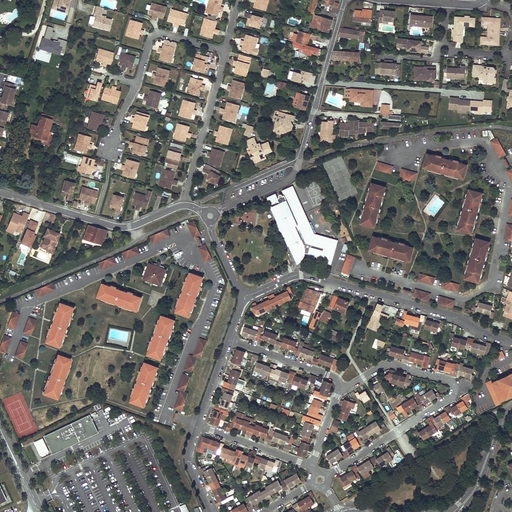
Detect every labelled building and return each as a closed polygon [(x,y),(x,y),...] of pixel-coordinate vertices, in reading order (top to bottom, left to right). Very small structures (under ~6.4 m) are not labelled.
[(53,0),(51,9),(67,14),(71,0),(53,0)] [(207,17),(215,20),(217,15),(218,16),(219,10),(222,11),(223,7),(220,7),(218,6),(219,3),(221,4),(222,0),(209,0),(207,7),(210,8),(208,13),(207,17)] [(268,0),(250,0),(251,1),(255,2),(254,7),(264,10),(265,6),(267,7),(268,0)] [(310,0),(307,12),(313,14),(316,3),(319,4),(320,1),(319,1),(317,0),(310,0)] [(163,19),(167,7),(156,4),(156,7),(151,5),(148,15),(153,16),(152,20),(156,21),(157,18),(157,16),(159,17),(159,18),(163,19)] [(103,8),(95,6),(93,14),(95,14),(94,17),(92,25),(100,27),(99,28),(109,31),(111,20),(105,18),(103,18),(103,16),(101,16),(103,8)] [(182,12),(171,9),(168,21),(172,22),(173,20),(175,21),(175,23),(174,26),(178,27),(179,24),(184,26),(187,16),(181,15),(182,12)] [(368,10),(368,12),(362,11),(355,11),(354,21),(371,23),(372,11),(368,10)] [(380,10),(379,22),(383,23),(383,20),(388,21),(394,21),(395,11),(380,10)] [(253,15),(246,13),(245,16),(247,17),(249,18),(248,20),(247,24),(257,27),(257,25),(261,26),(263,18),(253,15)] [(328,32),(332,20),(320,16),(319,16),(315,15),(314,19),(316,19),(313,28),(328,32)] [(411,15),(410,25),(432,27),(433,17),(411,15)] [(465,26),(474,26),(475,18),(470,18),(470,17),(465,16),(465,18),(457,17),(457,19),(455,19),(454,29),(453,29),(452,37),(454,37),(454,41),(457,41),(457,43),(461,43),(463,24),(466,24),(465,26)] [(500,32),(501,18),(483,17),(482,24),(489,25),(488,31),(500,32)] [(217,21),(205,18),(201,30),(204,31),(202,35),(212,38),(214,33),(218,34),(219,30),(215,29),(217,21)] [(142,23),(130,19),(127,30),(130,31),(128,36),(138,39),(139,33),(142,34),(144,30),(140,30),(138,29),(139,26),(141,27),(142,23)] [(45,22),(37,58),(49,61),(51,52),(64,54),(67,41),(60,40),(63,26),(45,22)] [(341,28),(338,36),(358,39),(359,31),(341,28)] [(299,31),(296,42),(307,45),(310,34),(299,31)] [(500,32),(488,31),(488,37),(481,37),(481,44),(499,45),(500,32)] [(258,38),(246,34),(245,39),(247,39),(247,42),(244,41),(241,40),(240,44),(243,45),(241,50),(251,53),(253,48),(255,48),(258,38)] [(408,46),(409,37),(398,36),(397,45),(408,46)] [(423,44),(423,38),(409,37),(408,46),(408,49),(412,49),(416,50),(416,51),(418,51),(418,50),(428,51),(429,44),(423,44)] [(295,42),(293,50),(299,51),(304,53),(311,55),(312,52),(321,55),(323,50),(307,45),(296,42),(295,42)] [(161,54),(159,59),(168,62),(170,57),(172,58),(175,47),(163,44),(162,48),(159,47),(158,51),(163,53),(162,54),(161,54)] [(114,53),(104,50),(103,52),(98,51),(95,60),(101,61),(101,60),(103,60),(102,62),(101,65),(105,66),(106,63),(110,64),(114,53)] [(358,61),(359,53),(356,52),(356,51),(355,51),(355,52),(350,52),(334,51),(332,58),(358,61)] [(208,57),(196,53),(193,64),(196,65),(194,70),(204,73),(205,67),(208,68),(209,64),(206,64),(204,63),(205,61),(207,61),(208,57)] [(136,57),(125,54),(125,56),(120,55),(117,64),(122,65),(121,69),(125,70),(126,66),(126,65),(128,66),(128,67),(132,68),(136,57)] [(247,60),(239,57),(237,62),(234,61),(233,65),(236,66),(238,66),(237,68),(236,67),(234,73),(243,75),(245,70),(247,71),(251,58),(248,57),(247,60)] [(380,63),(376,63),(375,73),(380,74),(380,73),(383,73),(383,75),(392,76),(392,74),(395,74),(395,75),(400,76),(401,65),(396,65),(396,64),(393,63),(393,61),(384,60),(384,63),(380,62),(380,63)] [(477,65),(476,73),(480,73),(479,77),(479,79),(484,79),(484,80),(488,81),(489,83),(496,83),(496,77),(495,77),(496,70),(493,67),(487,67),(487,68),(483,68),(482,67),(482,66),(477,65)] [(447,73),(444,72),(443,80),(449,81),(450,78),(464,79),(465,66),(461,66),(461,69),(447,67),(447,73)] [(170,70),(158,67),(157,71),(159,72),(158,74),(156,74),(153,73),(152,77),(155,78),(153,83),(163,86),(164,80),(167,81),(170,70)] [(262,67),(260,75),(267,77),(269,69),(262,67)] [(425,67),(418,67),(417,79),(434,81),(435,68),(431,68),(425,68),(425,67)] [(300,82),(300,79),(302,80),(310,82),(313,73),(303,70),(302,74),(295,72),(292,80),(300,82)] [(203,80),(191,77),(188,87),(191,88),(189,93),(198,96),(200,90),(198,90),(199,88),(200,89),(204,90),(205,86),(202,85),(203,80)] [(246,83),(234,80),(232,84),(235,85),(234,87),(232,87),(229,86),(228,90),(231,91),(229,96),(239,99),(240,93),(243,94),(246,83)] [(13,84),(5,82),(4,88),(5,88),(4,91),(3,94),(12,97),(15,89),(12,88),(13,84)] [(101,83),(97,82),(96,86),(96,88),(93,87),(94,86),(89,84),(87,94),(89,95),(88,98),(96,100),(101,83)] [(109,88),(104,87),(101,99),(111,102),(112,100),(117,101),(121,92),(115,90),(116,87),(112,86),(111,89),(110,91),(108,91),(109,88)] [(162,93),(150,90),(149,95),(150,95),(149,97),(148,97),(144,95),(143,99),(147,100),(146,105),(155,108),(156,103),(159,104),(162,93)] [(298,93),(296,98),(300,99),(297,108),(306,110),(310,96),(298,93)] [(12,97),(3,94),(2,97),(1,100),(0,100),(0,99),(0,105),(6,108),(7,104),(10,105),(12,97)] [(195,103),(183,99),(180,110),(183,111),(181,116),(191,119),(192,114),(195,115),(196,111),(193,110),(191,109),(192,107),(194,107),(195,103)] [(445,99),(444,110),(453,111),(453,109),(478,111),(478,112),(487,113),(487,102),(479,101),(470,101),(462,100),(453,100),(445,99)] [(240,105),(228,102),(226,110),(221,108),(220,112),(225,113),(223,119),(233,122),(234,117),(236,118),(240,105)] [(289,114),(290,111),(281,108),(280,112),(279,112),(278,116),(277,121),(276,121),(275,125),(277,128),(282,130),(281,131),(286,133),(290,131),(292,124),(288,123),(289,120),(292,120),(293,121),(294,116),(289,114)] [(103,114),(91,111),(88,124),(90,124),(89,129),(99,131),(100,126),(105,127),(106,123),(101,122),(103,114)] [(149,115),(137,111),(136,116),(138,116),(137,119),(135,118),(132,117),(131,121),(134,122),(132,127),(142,130),(143,125),(146,125),(149,115)] [(278,116),(274,115),(271,126),(275,133),(281,134),(281,131),(282,130),(277,128),(275,125),(276,121),(277,121),(278,116)] [(400,126),(401,116),(391,115),(389,115),(389,119),(388,119),(388,123),(382,122),(381,128),(387,128),(390,128),(394,127),(400,126)] [(32,125),(29,135),(35,136),(46,140),(49,131),(52,120),(41,116),(38,126),(32,125)] [(327,123),(327,122),(322,121),(321,136),(324,136),(323,141),(332,142),(332,140),(335,140),(336,135),(332,134),(333,121),(329,120),(329,123),(327,123)] [(348,120),(348,124),(342,123),(342,125),(340,125),(339,136),(346,136),(348,135),(348,133),(355,134),(355,133),(358,133),(366,131),(370,131),(371,129),(374,129),(374,123),(360,122),(360,121),(348,120)] [(189,126),(178,123),(175,133),(177,134),(176,139),(185,141),(186,137),(190,138),(191,134),(188,133),(186,132),(187,131),(188,131),(189,126)] [(233,129),(221,125),(219,130),(222,130),(221,133),(219,132),(216,131),(214,135),(217,136),(216,141),(226,144),(227,139),(230,139),(233,129)] [(46,140),(35,136),(34,139),(38,140),(39,142),(49,145),(51,137),(49,136),(51,132),(49,131),(46,140)] [(91,137),(78,133),(75,144),(78,145),(76,150),(86,153),(87,148),(90,148),(92,145),(89,144),(86,143),(87,141),(89,141),(91,137)] [(145,152),(149,139),(137,135),(135,143),(130,142),(129,146),(134,147),(132,152),(142,155),(143,151),(145,152)] [(246,141),(249,148),(251,148),(250,147),(257,145),(254,137),(246,141)] [(490,142),(500,158),(504,156),(506,154),(497,138),(495,139),(490,142)] [(261,145),(261,146),(258,147),(257,145),(250,147),(251,148),(254,155),(250,157),(253,162),(261,158),(260,156),(259,154),(263,153),(264,154),(272,151),(268,142),(261,145)] [(182,149),(170,146),(167,157),(169,157),(168,163),(178,165),(179,160),(182,161),(183,157),(180,156),(178,155),(179,153),(181,154),(182,149)] [(224,152),(213,148),(212,152),(208,152),(207,156),(211,156),(212,157),(212,159),(210,158),(209,164),(218,166),(219,161),(222,162),(224,152)] [(463,179),(467,165),(463,164),(459,163),(459,161),(454,160),(453,161),(449,160),(446,159),(441,158),(442,156),(436,155),(436,156),(431,155),(427,154),(423,167),(428,168),(432,170),(432,171),(437,173),(437,171),(442,173),(445,173),(449,175),(449,176),(454,178),(455,176),(459,177),(463,179)] [(100,161),(89,158),(84,174),(95,177),(97,171),(100,172),(101,169),(98,168),(95,167),(96,165),(98,165),(100,161)] [(139,162),(127,159),(126,163),(128,164),(127,166),(125,166),(122,165),(121,169),(124,170),(122,175),(132,178),(133,176),(135,177),(139,162)] [(377,162),(375,169),(391,174),(393,167),(377,162)] [(175,172),(163,168),(160,181),(162,182),(161,186),(170,189),(172,183),(177,185),(178,181),(173,180),(175,172)] [(220,176),(204,168),(202,171),(206,173),(208,174),(207,176),(205,175),(203,179),(212,184),(213,182),(216,183),(220,176)] [(402,169),(400,176),(404,177),(403,180),(410,182),(411,179),(415,181),(417,173),(402,169)] [(70,200),(75,183),(67,180),(66,184),(64,183),(61,193),(65,194),(65,192),(68,193),(67,195),(66,199),(70,200)] [(383,196),(384,191),(385,187),(372,183),(371,187),(370,192),(368,191),(366,197),(368,197),(367,202),(366,205),(365,209),(363,209),(362,214),(363,214),(362,219),(361,223),(374,227),(375,223),(376,218),(378,219),(380,213),(378,213),(379,208),(380,205),(381,201),(383,201),(384,196),(383,196)] [(93,190),(82,186),(78,198),(83,200),(84,197),(86,198),(85,200),(84,203),(88,204),(89,202),(95,203),(97,194),(92,192),(93,190)] [(279,196),(279,197),(279,198),(278,198),(276,194),(268,197),(297,262),(296,262),(297,264),(297,265),(298,264),(299,263),(300,263),(301,262),(302,261),(303,259),(303,258),(304,257),(305,255),(305,254),(305,252),(305,251),(309,252),(308,256),(312,257),(312,258),(317,260),(318,259),(318,257),(321,258),(320,260),(320,261),(326,262),(326,261),(331,262),(337,241),(314,234),(302,210),(291,215),(285,201),(296,196),(292,186),(282,191),(284,195),(283,196),(283,195),(282,195),(281,194),(280,194),(280,195),(279,195),(279,196)] [(134,195),(132,204),(136,206),(135,209),(139,210),(140,207),(141,206),(142,206),(142,207),(147,208),(151,192),(147,190),(146,196),(140,194),(139,196),(134,195)] [(471,233),(472,229),(474,225),(475,225),(477,220),(475,219),(476,215),(477,212),(479,207),(480,208),(482,202),(480,202),(481,198),(483,193),(469,190),(468,194),(467,198),(465,198),(464,203),(465,204),(464,208),(463,211),(462,215),(460,215),(459,220),(460,221),(459,225),(458,229),(471,233)] [(115,213),(119,214),(124,197),(116,195),(115,198),(112,197),(110,207),(114,208),(115,207),(117,207),(116,209),(115,213)] [(296,196),(285,201),(291,215),(302,210),(296,196)] [(31,210),(29,215),(21,233),(24,234),(25,232),(27,233),(29,229),(30,230),(30,231),(33,233),(35,229),(39,230),(41,226),(34,223),(33,224),(32,223),(32,222),(36,212),(31,210)] [(255,224),(256,211),(236,210),(236,223),(255,224)] [(14,213),(7,231),(13,233),(14,230),(21,233),(29,215),(24,213),(22,217),(14,213)] [(187,224),(194,239),(201,235),(200,232),(194,221),(189,223),(187,224)] [(88,225),(83,240),(102,245),(107,230),(88,225)] [(47,229),(44,237),(45,238),(42,247),(47,250),(49,246),(53,248),(59,234),(47,229)] [(150,237),(153,244),(170,236),(167,229),(150,237)] [(373,236),(370,250),(374,251),(378,252),(378,254),(382,255),(384,254),(388,255),(391,256),(395,257),(395,258),(400,260),(401,258),(405,260),(409,261),(413,248),(409,246),(405,245),(405,244),(400,242),(399,244),(395,242),(392,242),(387,240),(388,239),(382,237),(382,239),(378,237),(373,236)] [(478,282),(479,278),(481,273),(482,274),(484,268),(482,268),(483,264),(484,261),(486,256),(487,257),(489,251),(487,251),(488,246),(489,242),(476,238),(475,243),(474,247),(472,247),(471,252),(472,253),(471,257),(470,260),(469,264),(467,264),(466,269),(467,270),(466,274),(465,278),(478,282)] [(198,248),(205,262),(212,259),(205,244),(198,248)] [(140,253),(137,247),(122,253),(125,260),(140,253)] [(348,254),(341,272),(348,274),(355,257),(348,254)] [(117,263),(114,256),(99,263),(102,270),(117,263)] [(144,276),(143,279),(146,280),(158,284),(161,285),(162,282),(165,273),(167,270),(164,269),(160,267),(160,265),(161,264),(161,263),(160,262),(160,261),(159,261),(158,261),(158,262),(157,262),(157,263),(157,264),(156,266),(151,264),(149,263),(148,267),(144,276)] [(201,283),(203,277),(190,273),(188,277),(187,281),(185,281),(184,286),(185,286),(183,291),(182,294),(181,298),(179,297),(177,303),(179,303),(177,307),(176,312),(189,316),(190,312),(192,308),(193,308),(195,303),(194,303),(195,298),(196,295),(198,291),(200,292),(201,286),(200,286),(201,283)] [(420,273),(418,281),(433,285),(435,279),(435,278),(420,273)] [(443,281),(442,287),(457,292),(459,285),(444,280),(443,281)] [(34,290),(37,297),(55,290),(52,283),(34,290)] [(137,311),(141,298),(137,296),(133,295),(134,293),(128,291),(128,293),(124,291),(120,290),(116,289),(117,287),(111,285),(111,287),(107,285),(102,284),(98,297),(102,298),(106,300),(106,301),(111,303),(112,302),(116,303),(119,304),(123,306),(123,307),(128,309),(128,308),(133,309),(137,311)] [(306,288),(299,306),(302,308),(302,309),(313,313),(321,292),(306,288)] [(258,308),(260,313),(261,313),(266,311),(267,310),(267,311),(273,308),(272,306),(278,303),(279,305),(285,302),(292,299),(289,293),(288,290),(275,296),(275,298),(272,299),(271,295),(268,296),(269,299),(257,305),(255,302),(252,303),(255,309),(258,308)] [(413,297),(429,301),(429,300),(431,294),(415,290),(413,297)] [(334,296),(330,306),(344,313),(349,302),(334,296)] [(437,304),(453,308),(453,307),(455,301),(439,296),(438,302),(437,304)] [(477,308),(477,311),(490,315),(491,311),(493,306),(479,302),(477,308)] [(49,338),(47,342),(60,347),(62,342),(63,338),(65,339),(67,333),(65,333),(67,329),(68,326),(69,321),(71,322),(73,317),(71,316),(73,312),(74,308),(61,303),(60,307),(58,311),(57,311),(55,316),(56,317),(55,321),(54,324),(52,328),(50,328),(49,333),(50,334),(49,338)] [(383,305),(378,304),(369,323),(379,327),(383,318),(379,316),(383,305)] [(317,311),(314,317),(316,318),(314,322),(318,324),(323,313),(317,311)] [(13,312),(7,327),(14,329),(20,314),(13,312)] [(406,317),(404,323),(418,327),(420,321),(420,318),(407,314),(406,317)] [(173,325),(175,320),(162,316),(160,320),(159,324),(157,323),(155,329),(157,329),(155,333),(154,337),(153,341),(151,340),(149,346),(151,346),(149,350),(148,354),(161,359),(162,355),(164,351),(165,351),(167,346),(166,346),(167,341),(168,338),(170,334),(171,335),(173,329),(172,329),(173,325)] [(29,318),(24,333),(31,335),(36,320),(29,318)] [(426,323),(424,328),(437,332),(439,326),(440,323),(426,320),(426,323)] [(245,326),(242,335),(255,340),(257,334),(258,331),(245,326)] [(263,336),(262,339),(275,344),(276,340),(278,335),(265,330),(263,336)] [(263,336),(257,334),(255,340),(261,342),(262,339),(263,336)] [(0,350),(6,353),(11,338),(4,335),(0,346),(0,350)] [(282,343),(281,346),(294,351),(295,347),(297,342),(284,337),(282,343)] [(466,344),(467,340),(454,337),(453,340),(451,345),(465,349),(466,344)] [(200,338),(193,356),(190,355),(184,370),(191,373),(197,357),(201,358),(207,341),(200,338)] [(280,349),(281,346),(282,343),(276,340),(275,344),(274,346),(280,349)] [(22,359),(28,344),(21,341),(15,356),(22,359)] [(296,354),(312,360),(313,357),(315,352),(302,347),(304,342),(301,341),(298,348),(296,354)] [(487,346),(473,342),(472,345),(471,351),(489,356),(492,344),(488,343),(487,346)] [(390,352),(389,355),(403,359),(404,356),(405,350),(392,346),(390,352)] [(240,365),(245,352),(237,349),(232,362),(238,364),(240,365)] [(502,351),(496,354),(499,359),(505,357),(502,351)] [(409,357),(409,360),(422,364),(423,361),(425,355),(411,352),(409,357)] [(319,359),(318,362),(331,367),(332,364),(334,359),(321,354),(319,359)] [(45,390),(44,394),(57,398),(58,394),(60,390),(61,391),(63,385),(62,385),(63,381),(64,377),(66,373),(67,374),(69,368),(68,368),(69,364),(71,360),(58,355),(56,359),(55,363),(53,363),(51,368),(53,369),(51,373),(50,376),(49,380),(47,380),(45,385),(47,385),(45,390)] [(452,369),(454,363),(440,360),(437,359),(434,371),(437,371),(438,368),(451,372),(450,375),(453,376),(455,370),(452,369)] [(155,376),(156,372),(158,367),(145,362),(143,367),(142,371),(140,370),(138,376),(140,376),(138,380),(137,383),(136,388),(134,387),(132,392),(134,393),(132,397),(131,401),(144,406),(145,402),(147,398),(148,399),(150,393),(149,393),(150,388),(151,385),(153,381),(154,382),(156,376),(155,376)] [(267,375),(268,373),(274,375),(273,378),(279,380),(280,379),(286,382),(288,377),(289,377),(288,381),(289,382),(291,377),(293,371),(290,370),(289,373),(276,369),(276,370),(270,368),(270,366),(257,362),(254,370),(261,373),(260,373),(267,375)] [(456,377),(457,374),(471,378),(471,375),(473,369),(460,365),(459,368),(456,367),(455,370),(454,376),(456,377)] [(236,370),(233,369),(228,382),(225,381),(224,384),(233,387),(236,388),(242,369),(237,367),(236,370)] [(394,370),(390,370),(387,381),(390,382),(397,384),(404,386),(405,380),(406,377),(399,375),(393,373),(394,370)] [(311,374),(308,380),(295,375),(296,373),(293,371),(291,377),(289,382),(293,383),(292,384),(299,387),(304,388),(305,389),(307,385),(309,386),(310,383),(311,381),(313,375),(311,374)] [(511,373),(492,383),(501,401),(511,395),(511,373)] [(181,390),(175,408),(182,411),(188,393),(185,392),(190,376),(183,374),(178,389),(181,390)] [(374,386),(379,393),(384,390),(389,398),(393,396),(379,375),(376,377),(379,382),(374,386)] [(328,397),(332,383),(324,380),(319,394),(322,395),(328,397)] [(491,380),(486,383),(496,406),(502,403),(501,401),(492,383),(491,380)] [(424,402),(425,404),(437,397),(435,394),(432,389),(420,397),(418,393),(416,395),(419,401),(421,404),(424,402)] [(361,397),(364,402),(371,398),(366,391),(359,395),(361,397)] [(233,395),(225,392),(220,405),(217,404),(216,407),(222,409),(223,406),(228,408),(233,395)] [(453,410),(456,416),(468,408),(465,403),(467,401),(464,396),(461,398),(463,400),(451,408),(453,410)] [(405,410),(406,413),(418,405),(420,408),(423,406),(421,404),(419,401),(417,403),(413,397),(401,405),(405,410)] [(322,419),(323,416),(322,415),(318,414),(323,401),(320,400),(314,398),(309,412),(308,414),(311,415),(322,419)] [(347,421),(351,407),(352,404),(341,400),(340,403),(343,404),(338,418),(347,421)] [(446,411),(448,414),(453,410),(451,408),(450,405),(444,408),(446,411)] [(221,419),(223,413),(224,410),(222,409),(216,407),(215,410),(210,423),(219,426),(221,419)] [(391,419),(396,416),(392,409),(387,412),(391,419)] [(267,435),(269,429),(263,427),(263,426),(256,424),(255,426),(252,425),(250,424),(250,422),(244,419),(243,420),(238,418),(238,416),(239,413),(236,411),(231,425),(229,431),(232,432),(234,426),(247,431),(246,434),(249,435),(250,431),(253,432),(253,433),(266,438),(267,435)] [(436,428),(439,426),(451,419),(448,414),(446,411),(434,419),(432,416),(430,418),(431,420),(435,425),(436,428)] [(90,415),(47,436),(55,453),(69,446),(68,443),(85,438),(98,432),(90,415)] [(310,437),(314,424),(311,423),(306,421),(301,434),(306,436),(310,437)] [(366,442),(364,439),(376,432),(374,429),(371,424),(359,432),(358,430),(356,431),(360,438),(363,444),(366,442)] [(420,435),(424,440),(435,432),(432,427),(431,425),(419,432),(420,435)] [(285,445),(288,436),(275,431),(273,437),(272,440),(285,445)] [(273,437),(267,435),(266,438),(265,441),(271,443),(272,440),(273,437)] [(47,436),(44,437),(53,454),(55,453),(47,436)] [(205,447),(215,450),(216,448),(218,442),(202,436),(198,448),(197,451),(203,453),(205,447)] [(347,450),(349,453),(361,445),(357,440),(356,437),(344,445),(347,450)] [(43,439),(34,443),(40,456),(49,452),(43,439)] [(306,458),(310,444),(304,442),(302,441),(297,454),(306,458)] [(218,442),(216,448),(222,450),(223,447),(224,444),(218,442)] [(222,450),(220,456),(226,458),(236,461),(238,456),(240,450),(237,449),(236,452),(223,447),(222,450)] [(330,461),(332,464),(343,456),(342,453),(338,448),(327,456),(330,461)] [(343,456),(345,458),(350,455),(349,453),(347,450),(342,453),(343,456)] [(390,454),(388,451),(376,459),(378,461),(379,463),(381,467),(386,464),(393,459),(390,454)] [(241,457),(239,462),(252,467),(254,462),(255,458),(242,454),(241,457)] [(375,456),(370,460),(373,465),(378,461),(376,459),(375,456)] [(260,464),(259,466),(272,471),(274,465),(275,462),(262,458),(260,464)] [(373,465),(370,460),(358,467),(359,470),(363,475),(374,467),(373,465)] [(351,468),(352,470),(341,478),(339,475),(336,477),(343,487),(345,485),(346,486),(357,478),(358,479),(361,478),(357,471),(353,466),(351,468)] [(204,471),(210,484),(216,481),(218,480),(212,467),(207,470),(204,471)] [(286,482),(289,488),(302,481),(300,478),(297,473),(285,480),(286,482)] [(251,502),(253,505),(265,498),(266,501),(272,498),(270,495),(282,488),(281,485),(278,480),(272,484),(272,483),(265,487),(267,489),(261,492),(260,490),(254,493),(254,494),(248,497),(251,502)] [(216,481),(210,484),(212,490),(218,487),(216,481)] [(212,490),(218,502),(221,501),(226,498),(221,486),(218,487),(212,490)] [(301,508),(302,511),(314,504),(311,498),(314,497),(311,491),(308,493),(310,496),(298,503),(301,508)] [(251,502),(245,505),(249,511),(254,508),(253,505),(251,502)] [(244,503),(229,511),(246,511),(249,511),(245,505),(244,503)] [(298,503),(292,506),(294,508),(295,511),(301,508),(298,503)]
